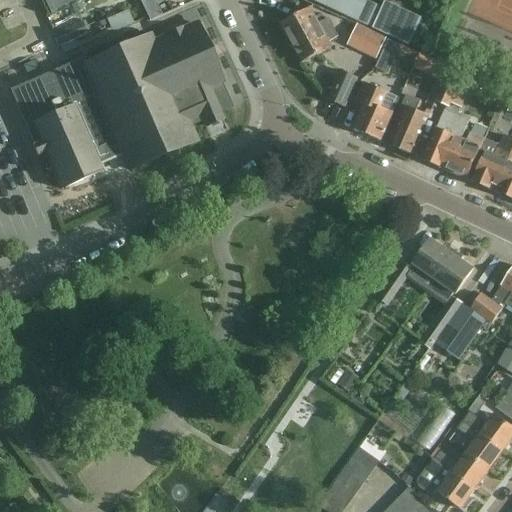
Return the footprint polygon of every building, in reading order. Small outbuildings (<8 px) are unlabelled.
[(58,0),(57,0),(47,5),(51,14),(62,8),(58,0)] [(382,7),(366,0),(309,0),(410,46),(422,18),(385,1),(382,7)] [(328,44),(339,38),(329,20),(318,25),(310,10),(283,24),(304,64),(331,49),(328,44)] [(128,12),(108,20),(114,34),(134,25),(128,12)] [(52,36),(58,47),(86,35),(81,23),(52,36)] [(350,23),(341,44),(373,57),(381,35),(350,23)] [(82,59),(10,90),(10,91),(34,144),(32,145),(37,158),(44,155),(46,154),(62,191),(104,173),(100,165),(124,155),(130,169),(135,166),(193,141),(194,143),(196,142),(189,126),(202,120),(205,127),(207,126),(207,124),(221,118),(222,120),(224,119),(221,112),(231,108),(220,83),(223,81),(222,80),(220,80),(200,34),(196,27),(198,27),(198,25),(156,43),(155,41),(152,42),(150,36),(148,37),(85,67),(82,59)] [(387,75),(400,47),(387,41),(374,69),(387,75)] [(34,61),(24,66),(27,74),(38,69),(34,61)] [(433,61),(428,74),(430,75),(444,82),(450,68),(437,63),(436,62),(433,61)] [(450,68),(444,82),(445,82),(435,103),(449,108),(451,104),(461,109),(470,87),(473,79),(450,68)] [(327,101),(346,109),(358,79),(340,71),(327,101)] [(473,79),(470,87),(482,92),(486,84),(479,81),(473,79)] [(364,106),(354,130),(380,142),(393,114),(378,107),(384,93),(373,88),(364,84),(356,102),(364,106)] [(390,146),(412,156),(429,117),(417,112),(421,102),(407,96),(398,117),(402,119),(390,146)] [(467,180),(484,141),(470,135),(467,143),(461,140),(469,121),(445,111),(423,161),(467,180)] [(473,183),(495,193),(511,153),(511,139),(503,136),(494,157),(486,153),(473,183)] [(511,153),(495,193),(511,199),(511,153)] [(386,289),(379,299),(389,306),(396,296),(408,278),(419,286),(427,292),(434,282),(452,256),(431,241),(413,267),(411,271),(403,265),(386,289)] [(447,306),(435,323),(422,342),(432,349),(462,306),(451,298),(453,296),(455,297),(473,271),(452,256),(434,282),(427,292),(447,306)] [(481,296),(470,311),(463,306),(435,345),(458,362),(486,322),(492,326),(506,306),(511,310),(511,272),(491,303),(481,296)] [(498,365),(498,366),(511,374),(511,343),(503,357),(498,365)] [(138,395),(150,379),(138,370),(127,362),(116,376),(127,384),(126,386),(138,395)] [(349,371),(340,385),(351,392),(360,379),(349,371)] [(493,378),(484,392),(490,396),(499,383),(493,378)] [(361,392),(355,400),(364,406),(369,398),(361,392)] [(502,400),(511,406),(511,394),(508,392),(502,400)] [(463,423),(503,452),(511,439),(511,428),(494,416),(487,425),(476,417),(486,403),(478,398),(469,412),(470,413),(463,423)] [(511,406),(502,400),(496,409),(511,420),(511,406)] [(415,442),(427,448),(445,413),(433,407),(415,442)] [(474,443),(466,455),(489,472),(503,452),(463,423),(457,430),(474,443)] [(361,449),(380,462),(385,455),(367,441),(361,449)] [(354,458),(373,472),(380,462),(361,449),(354,458)] [(437,449),(431,458),(475,491),(489,472),(466,455),(458,466),(441,454),(442,453),(437,449)] [(417,450),(403,471),(412,477),(427,456),(417,450)] [(366,482),(373,472),(354,458),(347,468),(366,482)] [(431,458),(434,461),(420,480),(418,485),(421,489),(435,499),(438,494),(461,511),(462,509),(465,510),(471,501),(469,500),(475,491),(431,458)] [(340,478),(359,491),(366,482),(347,468),(340,478)] [(406,474),(402,480),(411,487),(415,480),(406,474)] [(352,501),(359,491),(340,478),(333,487),(352,501)] [(326,497),(345,510),(352,501),(333,487),(326,497)] [(415,511),(418,511),(425,506),(409,489),(401,497),(415,511)] [(327,511),(343,511),(345,510),(326,497),(319,506),(327,511)] [(398,511),(415,511),(401,497),(392,506),(398,511)]
